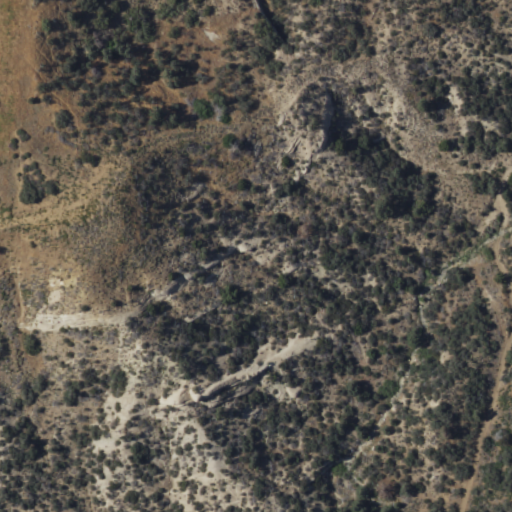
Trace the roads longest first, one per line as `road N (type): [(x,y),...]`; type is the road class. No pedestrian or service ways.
road 1 (track): [(0,220),(73,202),(142,147),(255,118),(329,69),(385,67),(458,172)]
road 2 (track): [(458,172),(511,283),(500,388),(511,424)]
road 3 (track): [(13,0),(15,95),(0,163)]
